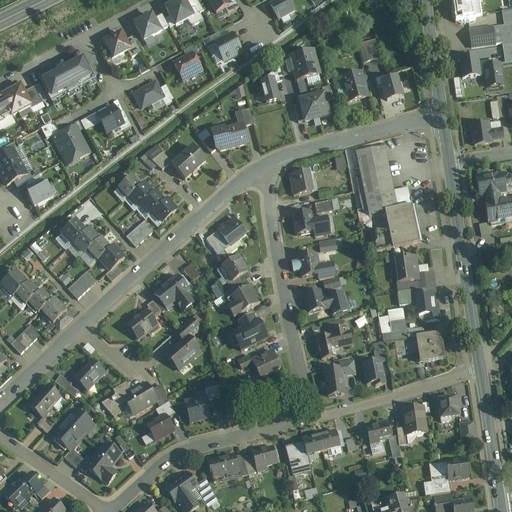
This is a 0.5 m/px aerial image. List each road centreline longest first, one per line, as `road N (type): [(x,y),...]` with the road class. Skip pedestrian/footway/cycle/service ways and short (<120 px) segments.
road 1 (residential): [(261,171),(0,404)]
road 2 (residential): [(261,171),(308,421)]
road 3 (residential): [(308,421),(179,453),(112,511)]
road 4 (secondary): [(447,163),(480,370)]
road 5 (residential): [(440,117),(261,171)]
road 6 (residential): [(480,370),(308,421)]
road 7 (secondary): [(480,370),(502,511)]
road 8 (residential): [(0,438),(108,511)]
